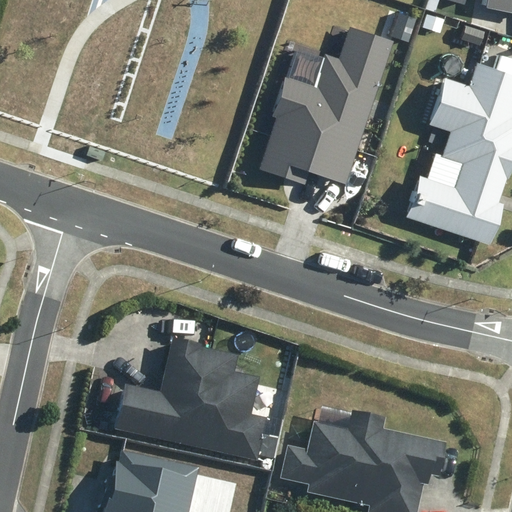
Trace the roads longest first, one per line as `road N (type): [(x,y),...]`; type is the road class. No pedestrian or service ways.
road 1 (residential): [(511,340),(345,297),(74,201)]
road 2 (residential): [(0,492),(50,268),(74,201)]
